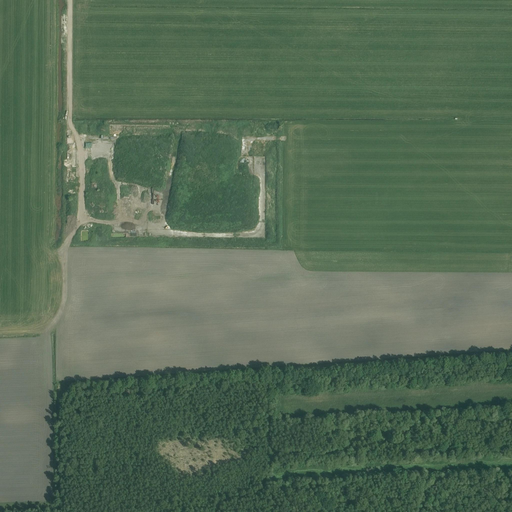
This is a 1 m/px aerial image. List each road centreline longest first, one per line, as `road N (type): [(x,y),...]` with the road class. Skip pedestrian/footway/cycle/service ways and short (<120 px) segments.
road 1 (track): [(74,131),(83,220),(62,252),(57,323),(0,333)]
road 2 (track): [(511,356),(275,372)]
road 3 (track): [(275,372),(59,385)]
